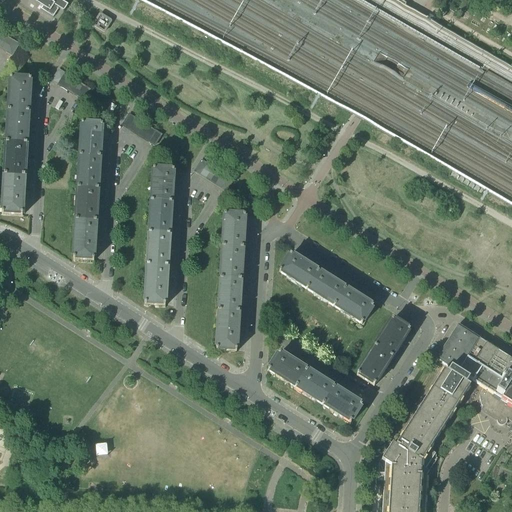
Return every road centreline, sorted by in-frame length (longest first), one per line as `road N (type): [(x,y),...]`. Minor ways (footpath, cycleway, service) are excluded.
road 1 (residential): [(257,326),(263,241),(285,232),(428,324),(383,403)]
road 2 (residential): [(383,403),(257,326)]
road 3 (residential): [(350,458),(248,390)]
